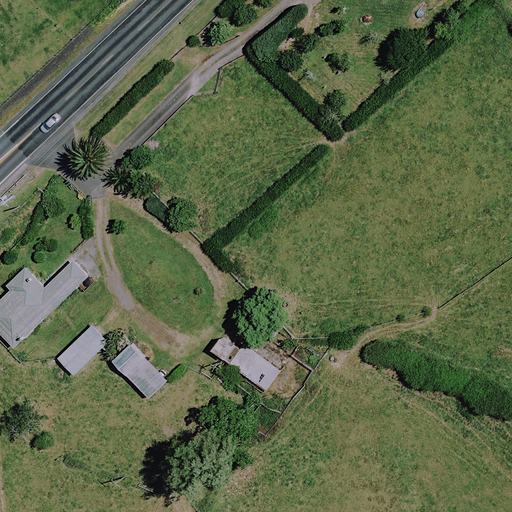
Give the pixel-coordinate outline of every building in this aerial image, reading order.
[(92,274),(75,258),(48,285),(29,267),(10,286),(15,290),(0,305),(0,328),(20,347),(92,274)] [(111,342),(96,326),(61,358),(77,375),(111,342)] [(239,345),(226,334),(213,351),(226,361),(239,345)] [(171,381),(134,344),(117,362),(153,399),(171,381)] [(280,370),(248,344),(233,363),(265,389),(280,370)]
